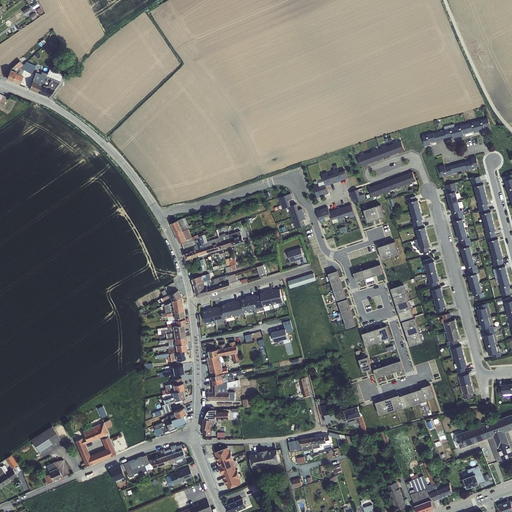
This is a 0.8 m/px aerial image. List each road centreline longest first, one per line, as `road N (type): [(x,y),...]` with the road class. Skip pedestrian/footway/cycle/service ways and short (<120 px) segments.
road 1 (residential): [(511,374),(481,376),(415,162)]
road 2 (residential): [(0,509),(195,429)]
road 3 (tertiary): [(159,215),(97,137),(0,83)]
road 4 (residential): [(159,215),(281,180),(308,208)]
road 5 (unclassified): [(511,130),(487,96),(444,0)]
road 6 (residential): [(190,305),(309,267)]
road 7 (tertiary): [(195,429),(190,305)]
